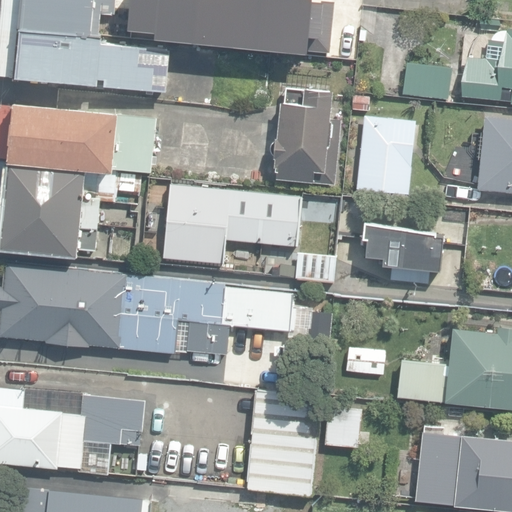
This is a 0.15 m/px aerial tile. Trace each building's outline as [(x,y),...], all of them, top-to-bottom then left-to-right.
[(2,0),(0,27),(99,34),(99,33),(101,13),(115,14),(116,0),(2,0)] [(249,0),(165,0),(161,37),(244,49),(249,0)] [(360,0),(249,0),(244,49),(355,60),(360,0)] [(483,27),(500,29),(501,19),(484,17),(483,27)] [(510,104),(511,104),(511,26),(507,26),(505,39),(488,37),(486,57),(467,55),(463,95),(511,100),(510,104)] [(106,39),(99,34),(0,27),(0,30),(0,74),(17,76),(18,77),(122,86),(169,89),(170,45),(106,39)] [(405,92),(449,98),(453,66),(409,60),(405,92)] [(277,177),(335,183),(341,117),(333,116),(335,89),(306,86),(304,103),(283,101),(279,139),(276,139),(274,157),(278,157),(277,165),(279,166),(277,177)] [(352,108),(368,109),(370,94),(353,93),(352,108)] [(0,156),(11,157),(151,172),(157,118),(120,114),(120,112),(15,102),(15,105),(0,103),(0,156)] [(479,188),(511,191),(511,115),(487,113),(479,188)] [(364,114),(356,188),(409,193),(417,119),(364,114)] [(0,248),(1,249),(78,257),(79,248),(96,250),(102,200),(116,201),(117,190),(142,192),(144,174),(9,160),(0,158),(0,248)] [(164,256),(225,262),(227,237),(298,244),(303,194),(171,181),(164,256)] [(383,263),(439,269),(443,234),(364,219),(362,237),(366,238),(365,253),(384,255),(383,263)] [(338,255),(299,251),(296,283),(335,287),(338,255)] [(89,343),(179,352),(182,326),(189,325),(186,350),(227,352),(229,325),(292,330),(295,292),(8,259),(6,285),(0,284),(0,308),(2,308),(0,331),(0,334),(46,339),(46,342),(89,346),(89,343)] [(399,395),(511,406),(511,324),(499,323),(498,330),(453,325),(449,361),(403,356),(399,395)] [(347,369),(385,372),(387,348),(349,345),(347,369)] [(0,461),(59,467),(59,465),(82,467),(84,440),(122,443),(123,428),(144,430),(147,399),(84,394),(82,413),(64,412),(64,410),(23,406),(25,389),(0,386),(0,461)] [(248,487),(313,493),(323,393),(257,387),(248,487)] [(326,442),(360,445),(364,407),(329,403),(326,442)] [(511,437),(462,432),(459,460),(433,457),(429,500),(454,502),(454,504),(511,509),(511,437)] [(146,468),(147,453),(138,452),(137,467),(146,468)] [(0,511),(144,511),(146,496),(0,481),(0,511)]
